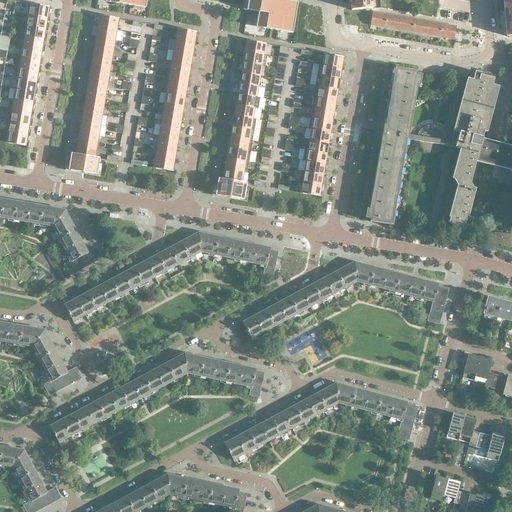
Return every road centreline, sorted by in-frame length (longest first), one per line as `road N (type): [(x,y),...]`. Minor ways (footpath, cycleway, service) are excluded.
road 1 (residential): [(183,210),(217,14),(178,0)]
road 2 (residential): [(331,236),(363,48)]
road 3 (residential): [(35,184),(65,0)]
road 4 (unknown): [(261,224),(287,51)]
road 5 (residential): [(48,302),(154,245),(162,206)]
road 6 (residential): [(211,328),(310,273),(318,233)]
road 7 (residential): [(471,261),(331,236)]
road 8 (residential): [(301,391),(334,374),(434,401)]
road 9 (residential): [(490,42),(482,60),(461,64),(363,48)]
road 10 (residential): [(318,233),(183,210)]
road 11 (residential): [(78,511),(194,451)]
road 12 (residential): [(98,391),(211,328)]
road 13 (residential): [(162,206),(35,184)]
road 14 (residential): [(194,451),(301,391)]
